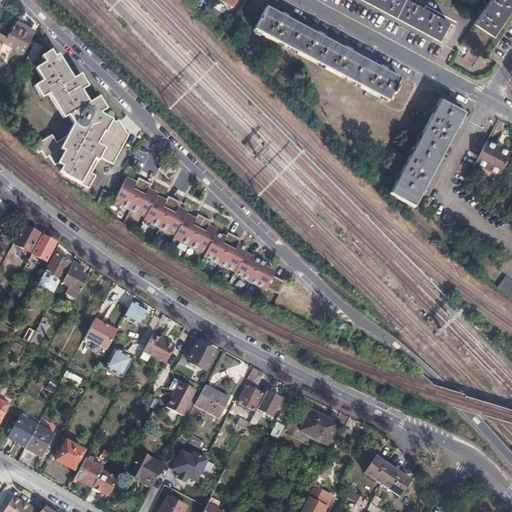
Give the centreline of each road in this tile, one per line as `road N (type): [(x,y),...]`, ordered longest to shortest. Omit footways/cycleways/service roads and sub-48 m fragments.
road 1 (unclassified): [(22,0),(284,255),(413,359),(511,459)]
road 2 (residential): [(467,453),(307,378),(148,290),(0,178)]
road 3 (residential): [(298,0),(487,99)]
